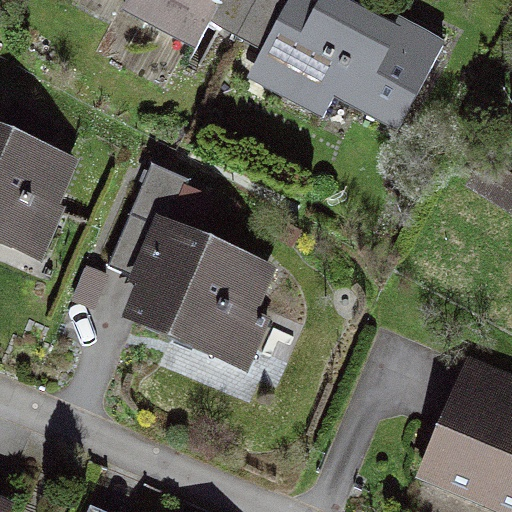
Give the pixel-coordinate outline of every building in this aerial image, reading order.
[(154,0),(226,31),(239,0),(154,0)] [(312,0),(282,65),(387,115),(438,10),(417,0),(312,0)] [(0,244),(42,260),(75,174),(0,145),(0,244)] [(132,331),(251,375),(282,291),(163,247),(132,331)] [(422,493),(471,511),(511,511),(511,393),(467,377),(422,493)]
